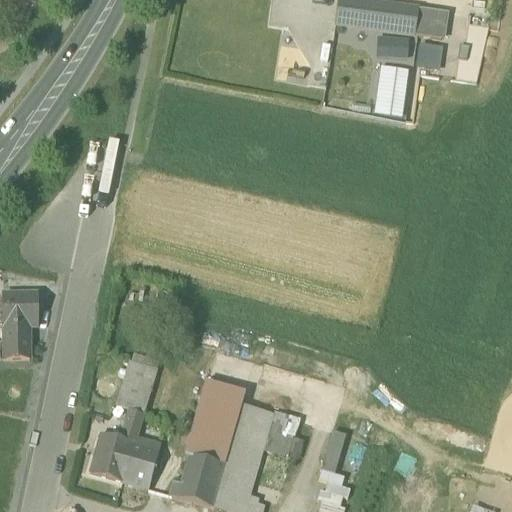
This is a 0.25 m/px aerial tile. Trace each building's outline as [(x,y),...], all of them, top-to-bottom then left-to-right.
[(337,27),(441,42),(441,41),(439,41),(442,16),(445,16),(445,15),(339,1),(335,25),(335,27),(337,27)] [(450,75),(475,82),(487,39),(489,32),(464,25),(450,75)] [(378,38),(375,57),(406,61),(408,42),(378,38)] [(419,46),(415,69),(438,73),(442,50),(419,46)] [(382,68),(373,116),(401,121),(409,73),(382,68)] [(3,297),(4,362),(29,362),(29,330),(36,330),(36,296),(3,297)] [(128,413),(142,417),(156,374),(129,365),(116,409),(128,413)] [(185,459),(189,460),(189,459),(222,469),(209,511),(213,511),(261,511),(263,509),(254,506),(255,501),(248,499),(261,453),(269,424),(272,417),(240,408),(243,396),(206,385),(185,459)] [(128,413),(120,442),(132,446),(133,442),(135,442),(143,418),(142,417),(128,413)] [(261,453),(287,460),(293,440),(301,443),(304,433),(269,424),(261,453)] [(316,511),(342,511),(348,490),(341,489),(343,478),(334,476),(344,436),(330,433),(318,482),(323,483),(316,511)] [(122,486),(132,446),(120,442),(100,437),(89,476),(122,486)] [(293,440),(287,460),(296,463),(301,443),(293,440)] [(159,449),(135,442),(133,442),(132,446),(122,486),(147,493),(159,449)] [(189,460),(181,488),(177,502),(209,511),(222,469),(189,459),(189,460)] [(168,499),(177,502),(181,488),(171,485),(168,499)]
